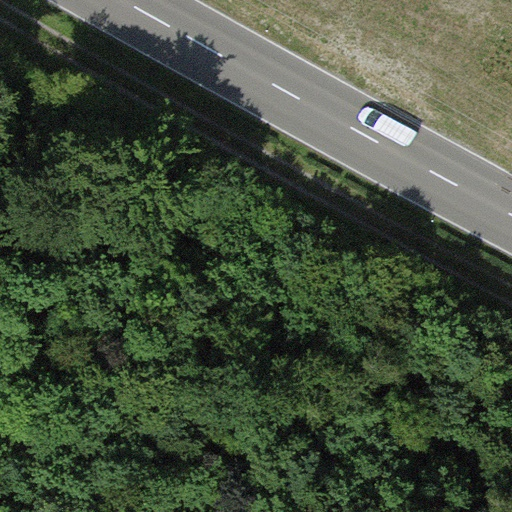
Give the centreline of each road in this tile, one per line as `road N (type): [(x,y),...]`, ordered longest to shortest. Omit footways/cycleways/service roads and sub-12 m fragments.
road 1 (track): [(511,293),(0,15)]
road 2 (primary): [(124,0),(511,211)]
